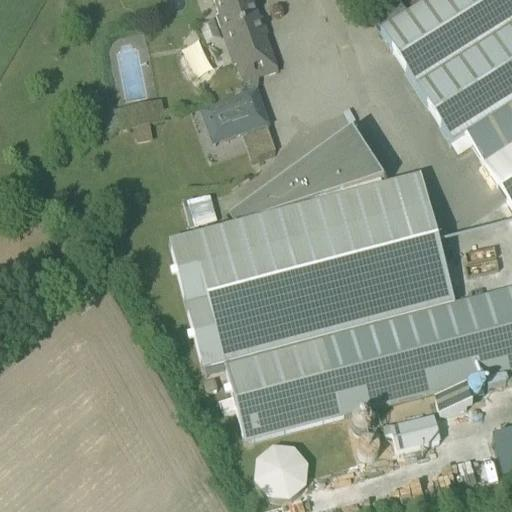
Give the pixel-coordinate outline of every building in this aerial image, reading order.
[(211,0),(218,18),(215,19),(232,68),(236,67),(243,87),(240,103),(214,112),(225,143),(266,128),(255,98),(257,83),(277,75),(250,0),(211,0)] [(511,0),(438,0),(379,37),(449,150),(511,110),(511,0)] [(158,107),(130,112),(133,130),(162,125),(158,107)] [(168,247),(202,375),(223,369),(232,403),(235,415),(243,448),(511,377),(511,292),(450,309),(418,182),(379,192),(377,187),(383,185),(353,137),(240,210),(247,221),(264,217),(265,222),(168,247)] [(511,147),(483,167),(511,211),(511,147)] [(213,199),(188,203),(193,234),(218,230),(213,199)] [(433,405),(437,421),(469,413),(465,397),(433,405)] [(232,403),(219,407),(222,418),(235,415),(232,403)] [(390,432),(396,458),(440,447),(434,421),(390,432)] [(511,433),(489,439),(499,480),(511,477),(511,433)] [(253,487),(267,504),(288,506),(305,492),(308,470),(294,453),(272,451),(255,465),(253,487)]
